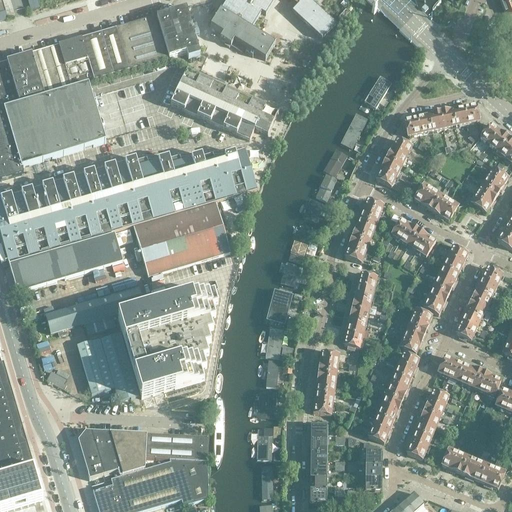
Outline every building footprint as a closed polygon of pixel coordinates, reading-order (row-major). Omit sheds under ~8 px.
[(227,0),(220,12),(251,30),(261,14),(265,17),(275,0),(291,0),(299,6),(292,13),(321,41),(335,26),(313,6),(318,0),(227,0)] [(511,14),(511,4),(502,8),(506,17),(511,14)] [(157,19),(169,60),(187,55),(188,61),(200,58),(186,10),(157,19)] [(251,30),(220,12),(210,28),(224,36),(221,40),(231,47),(234,42),(266,61),(275,45),(251,30)] [(167,61),(154,19),(116,30),(129,72),(167,61)] [(129,72),(116,30),(101,34),(113,77),(128,72),(129,72)] [(113,77),(101,34),(81,40),(94,82),(113,77)] [(94,82),(81,40),(58,47),(71,89),(94,82)] [(71,89),(58,47),(32,55),(44,97),(71,89)] [(44,97),(32,55),(0,64),(0,109),(0,110),(4,109),(44,97)] [(197,119),(213,82),(187,70),(171,107),(197,119)] [(394,83),(385,78),(367,108),(376,113),(394,83)] [(223,131),(240,94),(213,82),(197,119),(223,131)] [(106,144),(88,86),(4,111),(4,109),(0,110),(0,109),(0,182),(23,175),(22,169),(106,144)] [(255,132),(266,106),(240,94),(223,131),(249,142),(254,131),(255,132)] [(267,137),(279,112),(266,106),(255,132),(267,137)] [(481,119),(479,111),(476,112),(476,108),(474,107),(463,110),(467,126),(479,124),(478,119),(481,119)] [(467,126),(463,110),(456,111),(456,110),(451,111),(455,129),(467,126)] [(455,129),(451,111),(447,112),(447,113),(440,115),(443,131),(455,129)] [(370,121),(357,114),(340,145),(354,152),(370,121)] [(443,131),(440,115),(432,116),(432,115),(428,116),(431,134),(443,131)] [(431,134),(428,116),(423,117),(423,118),(416,120),(420,137),(431,134)] [(420,137),(416,120),(405,122),(404,124),(405,126),(402,126),(404,135),(406,135),(407,139),(420,137)] [(489,147),(501,132),(497,129),(496,131),(491,127),(482,137),(480,140),(489,147)] [(499,152),(508,141),(503,137),(505,135),(501,132),(489,147),(494,152),(496,150),(499,152)] [(406,160),(412,149),(404,145),(396,141),(393,148),(391,147),(389,151),(406,160)] [(506,161),(511,154),(511,144),(508,141),(499,152),(502,154),(500,157),(506,161)] [(257,192),(245,151),(225,157),(237,198),(257,192)] [(323,173),(335,180),(348,159),(336,151),(323,173)] [(401,170),(406,160),(389,151),(387,155),(389,156),(386,162),(401,170)] [(237,198),(225,157),(224,157),(213,158),(213,156),(202,159),(202,156),(192,159),(206,207),(237,198)] [(206,207),(192,159),(191,159),(180,160),(180,158),(169,161),(169,159),(159,161),(175,216),(206,207)] [(175,216),(159,161),(158,162),(147,163),(147,160),(136,163),(136,161),(124,164),(142,226),(175,216)] [(396,180),(401,170),(386,162),(383,168),(381,167),(379,171),(396,180)] [(142,226),(124,164),(0,200),(0,236),(8,265),(42,255),(41,253),(90,239),(91,241),(142,226)] [(391,190),(396,180),(379,171),(377,175),(379,176),(375,182),(391,190)] [(504,186),(507,181),(492,171),(487,180),(504,191),(506,187),(504,186)] [(326,177),(315,200),(327,205),(337,182),(326,177)] [(504,191),(487,180),(483,186),(485,187),(483,190),(496,198),(499,194),(501,195),(504,191)] [(421,209),(432,192),(424,187),(414,202),(419,205),(417,207),(421,209)] [(493,203),(496,198),(483,190),(481,192),(480,191),(476,197),(493,208),(495,204),(493,203)] [(431,213),(441,198),(432,192),(421,209),(425,212),(426,210),(431,213)] [(493,208),(476,197),(470,206),(485,215),(488,211),(490,212),(493,208)] [(438,220),(449,203),(441,198),(431,213),(436,216),(435,218),(438,220)] [(302,220),(319,226),(326,206),(310,200),(302,220)] [(380,218),(383,209),(366,202),(364,208),(362,207),(361,211),(380,218)] [(448,224),(458,209),(449,203),(438,220),(442,223),(444,221),(448,224)] [(230,255),(216,205),(133,230),(148,279),(230,255)] [(377,225),(380,218),(361,211),(359,215),(361,216),(359,221),(374,227),(375,224),(377,225)] [(373,230),(374,227),(359,221),(357,226),(355,226),(353,230),(372,237),(375,231),(373,230)] [(400,243),(411,226),(407,224),(406,225),(401,222),(391,237),(400,243)] [(289,262),(302,266),(314,230),(300,226),(289,262)] [(409,247),(418,233),(413,230),(415,229),(411,226),(400,243),(405,247),(407,245),(409,247)] [(511,228),(508,226),(505,230),(503,229),(500,233),(511,240),(511,228)] [(370,243),(372,237),(353,230),(352,234),(354,235),(352,240),(367,246),(368,243),(370,243)] [(417,254),(428,237),(424,234),(423,236),(418,233),(409,247),(412,249),(411,250),(417,254)] [(511,252),(511,240),(500,233),(498,237),(500,238),(497,243),(511,253),(511,252)] [(17,296),(123,265),(114,236),(9,267),(17,296)] [(425,259),(435,244),(430,241),(432,239),(428,237),(417,254),(425,259)] [(365,249),(367,246),(352,240),(350,245),(348,244),(346,249),(365,256),(367,250),(365,249)] [(361,266),(365,256),(346,249),(344,253),(346,254),(344,259),(361,266)] [(465,263),(468,257),(452,249),(447,259),(465,268),(467,264),(465,263)] [(463,272),(465,268),(447,259),(444,266),(446,267),(444,270),(458,277),(461,271),(463,272)] [(280,286),(296,291),(303,269),(287,264),(280,286)] [(455,283),(458,277),(444,270),(443,274),(441,273),(437,280),(455,288),(457,284),(455,283)] [(497,288),(502,277),(498,275),(499,273),(492,270),(491,272),(488,271),(486,271),(482,281),(497,288)] [(374,293),(377,281),(372,279),(373,277),(365,275),(365,278),(362,277),(360,278),(357,289),(374,293)] [(114,292),(137,289),(136,280),(112,284),(114,292)] [(453,292),(455,288),(437,280),(434,287),(436,288),(434,291),(448,297),(451,291),(453,292)] [(492,299),(497,288),(482,281),(478,288),(477,287),(475,292),(492,299)] [(371,304),(374,293),(357,289),(356,296),(355,296),(353,300),(371,304)] [(112,318),(143,308),(138,290),(45,318),(50,336),(85,326),(88,336),(115,328),(112,318)] [(266,323),(286,329),(295,296),(275,291),(266,323)] [(445,303),(448,297),(434,291),(433,294),(431,293),(428,300),(445,308),(447,304),(445,303)] [(209,356),(206,345),(211,343),(208,332),(213,331),(210,319),(216,318),(213,307),(218,305),(214,292),(118,320),(141,400),(204,382),(201,370),(207,369),(203,358),(209,356)] [(486,310),(492,299),(475,292),(473,296),(474,296),(471,303),(486,310)] [(368,316),(371,304),(353,300),(352,305),(353,305),(352,312),(368,316)] [(443,313),(445,308),(428,300),(423,310),(438,318),(441,312),(443,313)] [(481,321),(486,310),(471,303),(468,310),(467,309),(465,313),(481,321)] [(365,328),(368,316),(352,312),(350,319),(349,319),(348,324),(365,328)] [(429,324),(431,319),(415,312),(411,322),(429,330),(431,325),(429,324)] [(476,332),(481,321),(465,313),(463,318),(464,318),(461,325),(476,332)] [(428,334),(429,330),(411,322),(408,328),(410,329),(409,332),(424,338),(426,333),(428,334)] [(362,340),(365,328),(348,324),(347,328),(348,328),(346,336),(362,340)] [(471,343),(476,332),(461,325),(456,335),(457,336),(460,338),(458,340),(465,344),(466,341),(471,343)] [(265,359),(279,361),(284,332),(270,329),(265,359)] [(421,343),(424,338),(409,332),(407,335),(406,334),(403,340),(422,348),(423,344),(421,343)] [(104,393),(92,353),(103,349),(119,403),(131,400),(133,407),(141,407),(139,397),(120,336),(100,342),(100,341),(77,348),(91,397),(104,393)] [(359,352),(362,340),(346,336),(343,346),(344,348),(347,349),(347,351),(354,353),(355,350),(359,352)] [(420,353),(422,348),(403,340),(399,350),(416,357),(418,352),(420,353)] [(511,363),(511,347),(506,345),(501,357),(506,359),(505,360),(511,363)] [(337,368),(339,357),(321,355),(320,361),(318,360),(317,365),(337,368)] [(373,366),(377,357),(373,355),(369,364),(373,366)] [(0,480),(33,471),(26,447),(23,434),(21,429),(0,356),(0,480)] [(416,369),(419,363),(403,356),(398,367),(416,374),(418,370),(416,369)] [(447,379),(455,361),(450,359),(449,361),(444,359),(437,376),(447,379)] [(457,382),(463,367),(458,365),(459,363),(455,361),(447,379),(454,383),(455,381),(457,382)] [(266,389),(277,390),(280,363),(268,362),(266,389)] [(336,378),(337,368),(317,365),(317,370),(319,370),(318,375),(336,378)] [(414,378),(416,374),(398,367),(395,374),(397,375),(396,378),(410,384),(412,378),(414,378)] [(465,387),(473,369),(469,367),(468,369),(463,367),(457,382),(459,382),(458,384),(465,387)] [(475,389),(482,375),(477,372),(478,370),(473,369),(465,387),(473,390),(473,389),(475,389)] [(65,391),(70,382),(52,373),(47,382),(65,391)] [(335,388),(336,378),(318,375),(317,381),(315,381),(315,385),(335,388)] [(484,395),(492,377),(488,375),(487,377),(482,375),(475,389),(477,390),(477,392),(484,395)] [(494,399),(501,383),(495,380),(496,378),(492,377),(484,395),(494,399)] [(407,390),(410,384),(396,378),(394,381),(393,380),(390,387),(407,395),(409,391),(407,390)] [(334,394),(335,388),(315,385),(314,390),(316,390),(316,395),(331,397),(332,394),(334,394)] [(406,399),(407,395),(390,387),(387,394),(388,395),(387,398),(401,404),(404,398),(406,399)] [(504,412),(511,394),(511,393),(508,392),(507,394),(502,392),(495,409),(504,412)] [(276,393),(259,393),(257,420),(275,421),(276,393)] [(444,410),(448,400),(432,393),(430,399),(428,398),(426,403),(444,410)] [(332,408),(333,401),(331,401),(331,397),(316,395),(315,401),(313,401),(312,405),(332,408)] [(399,410),(401,404),(387,398),(386,402),(384,401),(381,408),(399,416),(401,411),(399,410)] [(224,409),(224,403),(224,402),(223,402),(223,401),(222,400),(221,400),(220,400),(219,400),(218,400),(217,401),(216,402),(216,403),(215,412),(214,422),(214,431),(213,440),(213,449),(213,459),(213,460),(213,462),(214,463),(214,465),(215,466),(216,467),(217,469),(218,470),(219,469),(220,467),(221,466),(221,464),(222,463),(223,461),(223,460),(223,458),(224,452),(224,446),(224,440),(225,434),(225,428),(225,421),(225,415),(224,409)] [(441,418),(444,410),(426,403),(424,407),(426,408),(424,414),(438,420),(439,417),(441,418)] [(331,418),(332,408),(312,405),(311,410),(314,410),(313,416),(331,418)] [(397,420),(399,416),(381,408),(378,415),(380,416),(378,419),(392,425),(395,419),(397,420)] [(436,423),(438,420),(424,414),(421,420),(419,419),(417,423),(435,431),(438,424),(436,423)] [(390,431),(392,425),(378,419),(377,422),(375,422),(372,429),(390,436),(392,432),(390,431)] [(432,438),(435,431),(417,423),(415,428),(418,428),(415,435),(429,440),(430,438),(432,438)] [(388,441),(390,436),(372,429),(368,439),(384,446),(386,440),(388,441)] [(256,462),(274,463),(275,431),(257,430),(256,462)] [(327,443),(327,430),(311,430),(310,443),(327,443)] [(145,461),(146,437),(147,437),(102,435),(85,434),(78,443),(88,477),(89,482),(114,475),(115,481),(144,472),(145,461)] [(428,443),(429,440),(415,435),(412,441),(410,440),(409,444),(426,452),(430,444),(428,443)] [(207,464),(208,441),(146,437),(145,461),(207,464)] [(344,447),(344,439),(335,438),(335,447),(344,447)] [(326,456),(327,443),(310,443),(310,455),(326,456)] [(422,462),(426,452),(409,444),(407,448),(409,449),(406,455),(422,462)] [(381,469),(381,456),(380,456),(380,452),(365,446),(365,456),(365,469),(381,469)] [(450,474),(458,455),(448,451),(441,468),(447,470),(446,472),(450,474)] [(326,468),(326,456),(310,455),(310,468),(326,468)] [(460,476),(466,461),(465,460),(465,458),(458,455),(450,474),(454,476),(455,474),(460,476)] [(469,482),(477,463),(469,460),(468,462),(466,461),(460,476),(465,478),(464,480),(469,482)] [(208,502),(207,464),(145,461),(144,472),(115,481),(111,482),(112,488),(93,494),(98,511),(150,511),(181,503),(183,509),(208,502)] [(479,484),(485,469),(483,468),(484,466),(477,463),(469,482),(473,484),(474,481),(479,484)] [(263,501),(274,501),(274,468),(263,468),(263,501)] [(326,481),(326,468),(310,468),(310,481),(326,481)] [(487,490),(495,471),(488,468),(487,470),(485,469),(479,484),(484,486),(483,488),(487,490)] [(381,482),(381,469),(365,469),(365,481),(381,482)] [(34,471),(0,480),(0,511),(7,511),(43,502),(34,471)] [(498,492),(505,475),(495,471),(487,490),(492,491),(492,489),(498,492)] [(326,494),(326,481),(310,481),(310,493),(326,494)] [(381,495),(381,482),(365,481),(364,495),(381,495)] [(326,506),(326,494),(310,493),(309,506),(318,507),(318,511),(333,511),(333,506),(326,506)] [(416,511),(423,506),(413,495),(404,503),(411,511),(416,511)] [(411,511),(404,503),(395,511),(394,511),(411,511)]
